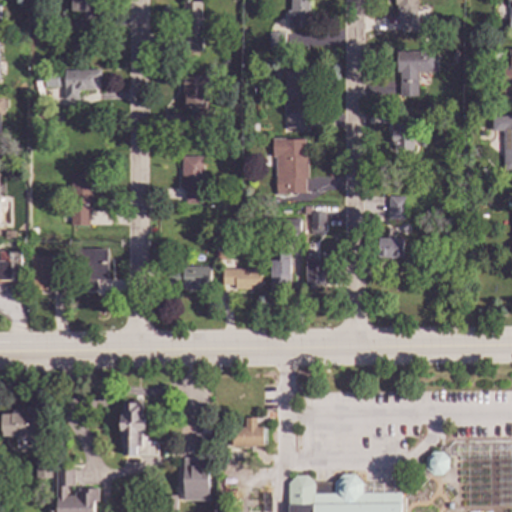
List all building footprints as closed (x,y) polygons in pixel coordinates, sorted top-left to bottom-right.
[(99,0),(99,3),(94,3),(94,20),(82,20),(82,12),(75,12),(75,7),(71,7),(71,0),(99,0)] [(308,0),(308,29),(290,29),(290,21),(286,22),(286,12),(290,12),(289,0),(308,0)] [(416,0),(416,14),(411,14),(411,17),(416,17),(416,33),(400,33),(400,17),(401,17),(401,14),(395,14),(395,5),(393,5),(393,0),(416,0)] [(511,0),(511,32),(508,32),(508,17),(502,17),(502,8),(507,8),(506,0),(511,0)] [(200,19),(208,19),(208,27),(196,27),(196,35),(200,35),(200,52),(184,52),(183,36),(187,36),(187,27),(182,27),(182,3),(200,3),(200,19)] [(37,13),(45,13),(45,28),(42,28),(43,35),(33,35),(33,28),(30,28),(29,14),(30,14),(30,8),(37,8),(37,13)] [(27,35),(20,35),(19,26),(27,26),(27,35)] [(283,35),(283,49),(268,49),(268,34),(283,35)] [(511,98),(511,101),(497,100),(498,82),(502,82),(502,65),(504,65),(504,57),(507,57),(508,50),(511,50),(511,98)] [(435,73),(416,73),(416,97),(399,97),(399,73),(396,73),(395,53),(435,53),(435,73)] [(100,80),(93,80),(93,90),(77,90),(77,100),(64,100),(64,71),(99,70),(100,80)] [(306,96),(305,96),(305,130),(284,130),(284,95),(283,95),(283,71),(306,71),(306,96)] [(56,89),(44,89),(44,73),(56,73),(56,89)] [(206,109),(197,109),(197,120),(202,120),(202,134),(185,134),(185,119),(189,119),(189,108),(182,108),(182,76),(206,76),(206,109)] [(473,104),(473,111),(465,111),(466,103),(473,104)] [(411,151),(394,151),(394,145),(390,145),(390,132),(393,132),(393,117),(411,117),(411,151)] [(511,170),(502,171),(501,132),(491,132),(490,117),(511,117),(511,170)] [(284,141),(304,141),(304,157),(307,157),(307,179),(304,179),(304,194),(285,194),(285,195),(275,195),(274,158),(271,158),(271,140),(284,140),(284,141)] [(201,204),(184,204),(184,187),(180,187),(180,157),(201,157),(201,204)] [(91,213),(87,213),(87,226),(69,226),(69,174),(92,174),(91,213)] [(403,198),(403,220),(387,220),(387,197),(403,198)] [(311,213),(323,213),(324,231),(321,231),(321,235),(309,235),(309,233),(304,233),(304,227),(309,227),(309,215),(303,215),(303,207),(311,207),(311,213)] [(299,235),(278,235),(278,220),(299,220),(299,235)] [(402,258),(387,258),(387,262),(377,262),(378,239),(402,239),(402,258)] [(107,281),(96,281),(96,289),(76,289),(77,264),(73,264),(73,250),(107,250),(107,281)] [(289,284),(280,284),(280,292),(270,292),(270,251),(289,251),(289,284)] [(9,253),(19,253),(20,285),(0,285),(0,252),(9,252),(9,253)] [(222,262),(214,261),(214,252),(223,252),(222,262)] [(324,285),(313,285),(313,290),(305,290),(305,256),(313,256),(313,254),(323,254),(324,285)] [(53,271),(65,271),(65,289),(49,288),(49,291),(30,291),(30,258),(53,258),(53,271)] [(209,287),(201,287),(201,290),(187,290),(187,287),(182,287),(181,284),(168,284),(168,271),(181,271),(181,268),(209,268),(209,287)] [(260,290),(234,290),(234,286),(222,286),(222,270),(259,270),(260,290)] [(141,404),(141,416),(145,416),(144,432),(136,432),(136,437),(144,437),(144,441),(153,442),(157,445),(156,457),(120,455),(121,432),(119,432),(120,416),(122,416),(123,404),(141,404)] [(31,442),(15,441),(15,436),(1,436),(1,415),(31,415),(31,442)] [(255,428),(263,428),(263,447),(231,448),(231,428),(244,428),(244,419),(255,419),(255,428)] [(211,452),(194,453),(194,435),(211,435),(211,452)] [(442,453),(448,460),(448,470),(440,476),(431,476),(425,469),(425,459),(432,453),(442,453)] [(49,478),(35,477),(35,456),(50,457),(49,478)] [(183,501),(183,459),(208,459),(208,501),(183,501)] [(74,487),(65,487),(65,497),(74,497),(73,493),(78,493),(78,488),(98,488),(98,501),(98,502),(93,502),(93,511),(55,511),(55,470),(73,470),(74,487)] [(362,484),(362,496),(401,495),(401,511),(286,511),(286,486),(294,477),(306,477),(314,485),(333,484),(341,476),(353,476),(362,484)] [(175,510),(159,510),(159,496),(175,496),(175,510)]
